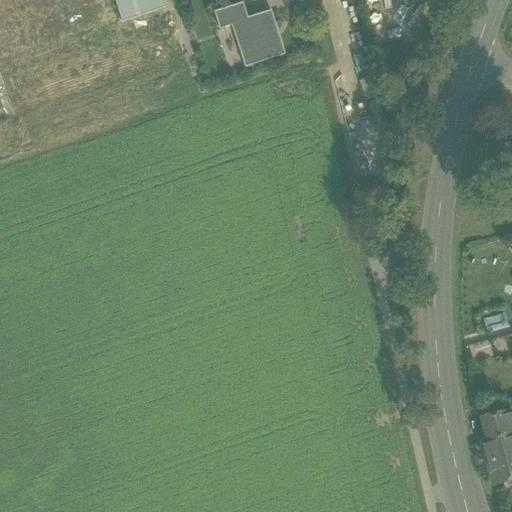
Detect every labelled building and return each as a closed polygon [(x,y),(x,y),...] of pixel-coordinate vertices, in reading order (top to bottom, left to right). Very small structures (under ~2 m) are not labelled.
[(0,0),(0,78),(14,117),(185,58),(164,0),(0,0)] [(242,4),(214,13),(219,30),(231,26),(230,25),(247,19),(242,4)] [(247,19),(230,25),(231,26),(244,68),(284,55),(270,12),(247,19)] [(0,122),(14,117),(0,78),(0,122)] [(511,251),(511,236),(501,240),(505,254),(511,251)] [(511,417),(510,412),(481,420),(487,441),(511,434),(511,417)] [(511,434),(487,441),(482,443),(492,480),(511,473),(511,434)]
